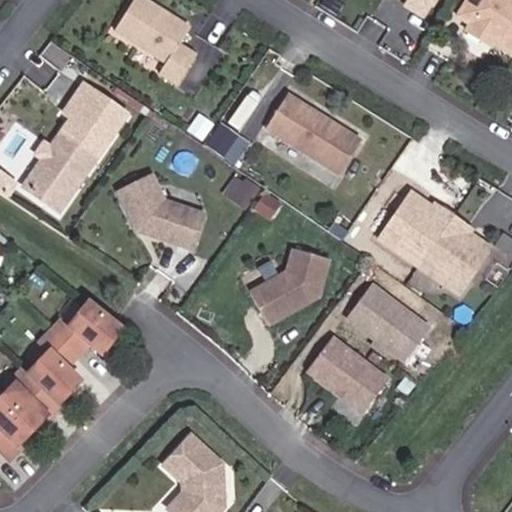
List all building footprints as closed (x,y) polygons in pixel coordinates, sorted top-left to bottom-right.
[(146,0),(141,0),(119,34),(170,67),(163,78),(180,89),(200,59),(183,48),(194,32),(172,17),(174,12),(165,6),(162,11),(146,0)] [(419,0),(417,3),(432,14),(442,0),(419,0)] [(511,0),(466,0),(458,14),(470,22),(466,29),(483,40),(488,34),(496,39),(511,49),(511,0)] [(488,34),(483,40),(492,45),(496,39),(488,34)] [(79,120),(31,189),(66,213),(133,116),(92,88),(73,116),(79,120)] [(292,100),(272,133),(347,178),(368,144),(292,100)] [(0,172),(0,191),(1,192),(10,179),(0,172)] [(158,178),(126,194),(146,234),(151,235),(155,232),(160,234),(162,239),(201,252),(213,216),(170,202),(158,178)] [(444,214),(416,196),(385,244),(468,298),(498,252),(473,236),(478,229),(447,209),(444,214)] [(292,279),(255,299),(273,331),(300,317),(301,311),(307,308),(313,309),(323,304),(335,266),(299,256),(292,279)] [(434,335),(377,290),(353,321),(383,345),(392,352),(410,366),(434,335)] [(120,328),(86,301),(66,327),(59,322),(36,344),(40,348),(0,389),(0,455),(6,462),(18,450),(14,446),(43,417),(47,420),(58,409),(55,405),(77,382),(64,368),(86,345),(99,354),(120,328)] [(337,341),(312,373),(367,416),(392,385),(337,341)] [(389,357),(392,352),(383,345),(380,349),(389,357)] [(223,511),(221,472),(190,444),(164,473),(181,489),(184,492),(186,491),(187,503),(182,503),(174,511),(223,511)]
